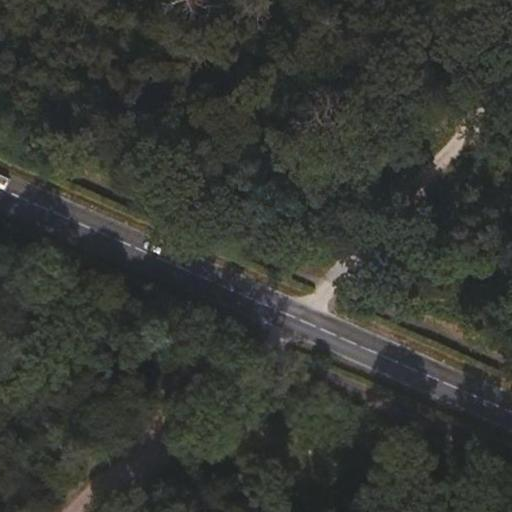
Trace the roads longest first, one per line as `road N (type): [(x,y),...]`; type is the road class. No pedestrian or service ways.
road 1 (unclassified): [(264,308),(511,28)]
road 2 (secondary): [(0,192),(264,308)]
road 3 (track): [(83,511),(264,308)]
road 4 (secondary): [(264,308),(511,416)]
